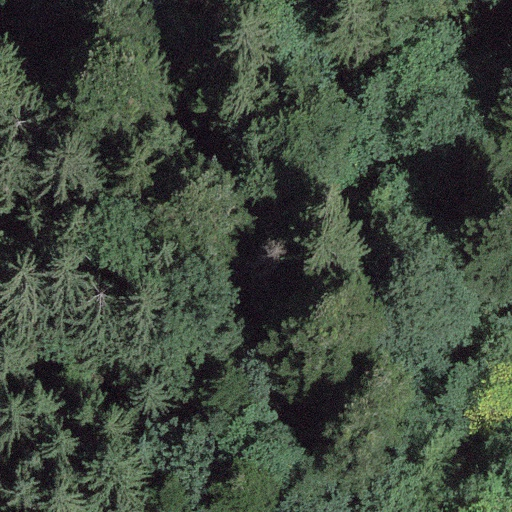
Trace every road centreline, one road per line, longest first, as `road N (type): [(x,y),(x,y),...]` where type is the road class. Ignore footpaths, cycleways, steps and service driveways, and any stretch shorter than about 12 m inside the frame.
road 1 (track): [(47,0),(66,46),(218,176),(257,332),(321,488),(345,511)]
road 2 (track): [(0,354),(257,332)]
